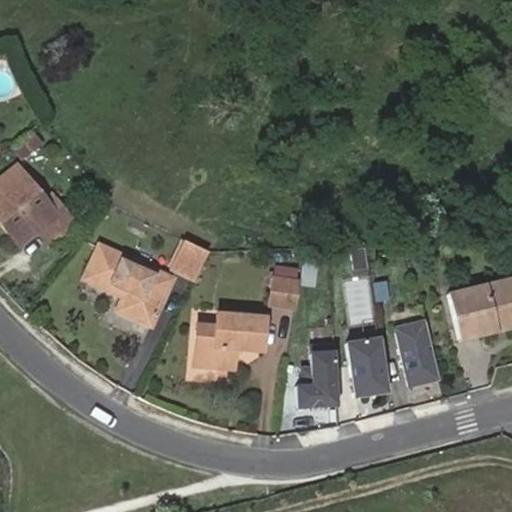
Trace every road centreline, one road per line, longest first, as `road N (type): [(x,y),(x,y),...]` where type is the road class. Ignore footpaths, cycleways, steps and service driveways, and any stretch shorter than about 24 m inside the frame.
road 1 (residential): [(0,325),(52,377),(111,416),(241,462),(328,459),(511,413)]
road 2 (track): [(511,467),(459,465),(293,511)]
